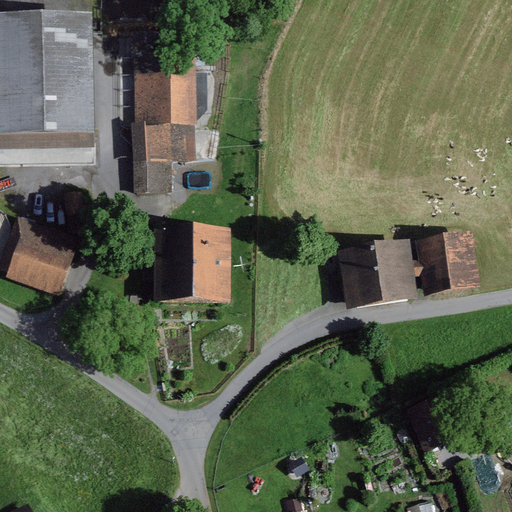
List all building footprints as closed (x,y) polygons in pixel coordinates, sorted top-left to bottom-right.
[(199,29),(136,25),(126,187),(188,191),(199,29)] [(106,40),(0,33),(0,154),(98,161),(106,40)] [(78,258),(26,227),(4,263),(57,294),(78,258)] [(249,240),(169,234),(164,299),(244,305),(249,240)] [(429,251),(434,296),(484,290),(479,245),(429,251)] [(352,264),(362,313),(422,300),(412,251),(352,264)] [(408,509),(408,511),(436,511),(434,503),(408,509)]
